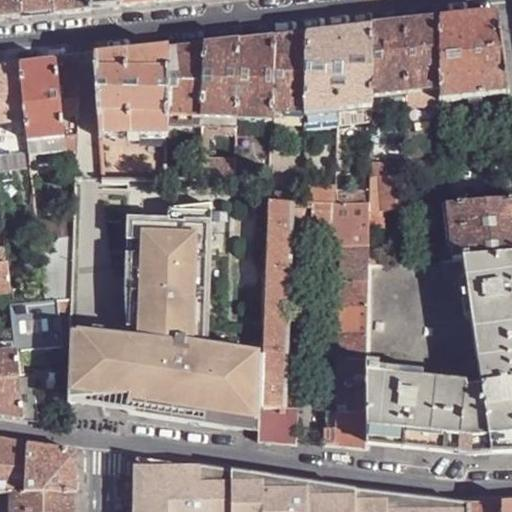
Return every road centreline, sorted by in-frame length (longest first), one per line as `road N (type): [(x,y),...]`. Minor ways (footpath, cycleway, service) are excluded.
road 1 (residential): [(104,445),(461,488),(511,484)]
road 2 (residential): [(0,45),(402,0)]
